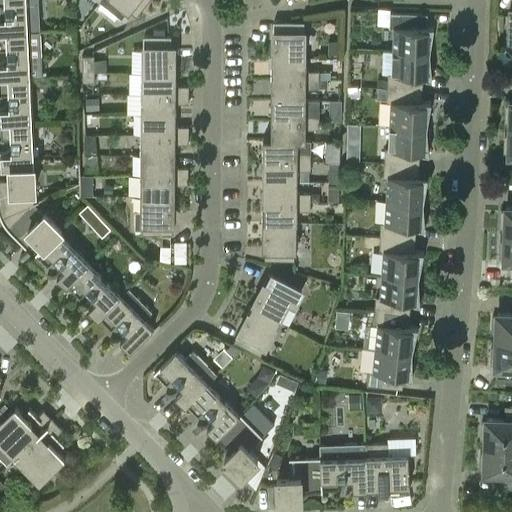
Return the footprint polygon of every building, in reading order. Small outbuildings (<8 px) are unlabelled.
[(38,0),(0,0),(0,32),(40,31),(38,0)] [(100,0),(122,17),(128,9),(136,15),(147,0),(100,0)] [(393,28),(393,51),(429,52),(429,51),(433,26),(421,27),(421,13),(389,12),(389,28),(393,28)] [(271,58),(305,59),(305,58),(303,58),(303,21),(273,21),(273,58),(271,58)] [(40,31),(0,32),(0,49),(7,49),(7,64),(0,64),(0,77),(30,76),(42,76),(40,31)] [(143,35),(143,73),(173,73),(173,48),(171,48),(171,35),(164,35),(154,35),(143,35)] [(337,41),(328,40),(328,53),(337,53),(337,41)] [(429,52),(393,51),(392,74),(387,74),(387,88),(417,89),(419,76),(432,78),(429,53),(429,52)] [(82,72),(94,72),(107,72),(107,59),(94,59),(94,58),(81,58),(82,72)] [(271,58),(271,79),(319,79),(319,71),(308,71),(305,68),(305,59),(271,58)] [(94,72),(82,72),(82,83),(94,82),(94,72)] [(175,73),(173,73),(143,73),(141,73),(141,93),(188,93),(188,86),(178,85),(175,83),(175,73)] [(30,76),(0,77),(0,94),(8,94),(9,109),(0,109),(0,122),(32,121),(30,76)] [(271,79),(271,99),(305,99),(305,90),(308,88),(326,88),(326,79),(319,79),(271,79)] [(417,89),(387,88),(386,102),(391,102),(390,125),(426,127),(427,126),(431,101),(418,102),(417,89)] [(188,93),(141,93),(141,114),(175,114),(175,105),(178,103),(188,103),(188,93)] [(97,109),(97,98),(85,98),(85,109),(97,109)] [(271,99),(271,120),(318,120),(318,111),(308,111),(305,109),(305,99),(271,99)] [(175,114),(141,114),(140,134),(188,135),(188,126),(177,126),(175,124),(175,114)] [(263,139),(263,140),(305,140),(305,131),(307,129),(318,129),(318,120),(271,120),(271,139),(263,139)] [(32,121),(0,122),(0,123),(1,139),(10,139),(11,153),(0,154),(1,167),(34,166),(32,121)] [(426,127),(390,125),(389,148),(384,148),(383,162),(414,164),(416,151),(428,153),(426,128),(426,127)] [(188,135),(140,134),(140,155),(175,155),(175,146),(177,143),(188,143),(188,135)] [(263,140),(262,161),(310,161),(310,140),(309,140),(305,140),(263,140)] [(85,144),(85,155),(97,155),(96,143),(85,144)] [(327,161),(339,161),(339,146),(327,146),(327,161)] [(98,155),(97,155),(85,155),(85,171),(98,171),(98,155)] [(175,155),(140,155),(140,175),(188,176),(188,167),(177,167),(175,164),(175,155)] [(262,161),(262,181),(310,181),(310,161),(262,161)] [(329,169),(339,170),(339,162),(329,161),(329,169)] [(414,164),(383,162),(383,177),(387,177),(386,200),(423,202),(423,201),(427,176),(415,177),(414,164)] [(0,216),(0,217),(35,202),(35,189),(34,166),(1,167),(1,168),(10,167),(10,179),(0,179),(0,216)] [(80,195),(92,196),(92,175),(81,175),(80,195)] [(188,176),(140,175),(140,196),(174,196),(174,187),(177,184),(188,184),(188,176)] [(262,181),(262,201),(310,202),(310,181),(262,181)] [(328,186),(327,200),(339,201),(339,187),(328,186)] [(174,196),(140,196),(142,196),(142,210),(134,210),(134,231),(142,231),(142,233),(172,233),(172,197),(174,197),(174,196)] [(423,202),(386,200),(385,223),(380,223),(379,237),(410,239),(412,226),(425,228),(423,203),(423,202)] [(262,201),(262,222),(296,222),(297,213),(299,210),(310,210),(310,202),(262,201)] [(35,253),(61,228),(35,202),(0,217),(1,219),(3,223),(4,224),(7,228),(10,231),(24,246),(35,236),(43,244),(35,253)] [(80,210),(79,211),(91,224),(99,216),(95,211),(88,203),(87,203),(80,210)] [(505,226),(504,234),(511,234),(511,207),(505,207),(505,210),(501,209),(500,226),(505,226)] [(296,223),(296,222),(262,222),(264,222),(264,259),(294,259),(294,223),(296,223)] [(61,228),(35,253),(47,265),(54,258),(64,269),(57,276),(66,286),(89,263),(59,231),(61,229),(61,228)] [(511,234),(504,234),(504,242),(500,242),(499,258),(503,258),(503,261),(511,261),(511,234)] [(410,239),(379,237),(379,251),(383,251),(381,274),(418,277),(418,276),(423,251),(410,252),(410,239)] [(187,260),(187,239),(174,239),(174,249),(162,249),(162,259),(187,260)] [(88,308),(98,318),(121,294),(89,263),(66,286),(68,285),(79,297),(86,290),(96,301),(88,308)] [(250,309),(276,323),(289,299),(295,302),(301,291),(268,274),(250,309)] [(418,277),(381,274),(380,297),(375,297),(374,311),(405,314),(407,301),(419,303),(418,278),(418,277)] [(127,288),(121,294),(98,318),(99,317),(110,329),(117,322),(127,332),(120,340),(130,350),(153,327),(143,317),(150,311),(127,288)] [(260,354),(276,323),(250,309),(233,340),(260,354)] [(405,314),(374,311),(373,325),(366,324),(364,347),(412,352),(412,351),(417,326),(405,326),(405,314)] [(495,340),(511,340),(511,313),(496,313),(496,316),(492,315),(492,332),(496,332),(495,340)] [(511,340),(495,340),(495,348),(491,348),(490,364),(495,364),(494,367),(496,367),(495,380),(511,380),(511,340)] [(230,344),(225,349),(232,356),(240,348),(230,344)] [(412,353),(412,352),(364,347),(361,370),(368,370),(367,385),(397,388),(400,376),(412,378),(412,353)] [(175,395),(184,405),(208,382),(176,350),(153,372),(166,384),(172,377),(183,388),(175,395)] [(263,364),(257,376),(270,382),(276,370),(263,364)] [(325,382),(327,370),(318,368),(316,380),(325,382)] [(298,381),(289,377),(288,379),(285,386),(286,386),(294,389),(298,381)] [(208,382),(184,405),(185,405),(186,404),(197,416),(204,409),(214,420),(207,427),(216,436),(215,437),(216,437),(240,413),(240,412),(239,413),(208,382)] [(359,393),(348,394),(349,408),(360,407),(359,393)] [(380,396),(366,397),(366,411),(381,411),(380,396)] [(485,445),(511,446),(511,405),(510,406),(509,419),(486,418),(485,445)] [(0,423),(0,439),(16,455),(53,419),(43,410),(37,416),(29,407),(23,414),(17,407),(0,423)] [(240,413),(216,437),(217,439),(220,442),(223,446),(226,450),(228,454),(224,458),(241,475),(258,458),(249,449),(262,435),(240,413)] [(62,429),(53,419),(16,455),(39,480),(64,456),(58,449),(64,443),(56,435),(62,429)] [(365,442),(366,489),(367,489),(367,487),(379,487),(379,492),(409,490),(408,441),(365,442)] [(321,456),(320,456),(322,490),(322,489),(338,488),(338,479),(352,478),(353,489),(366,489),(365,442),(364,443),(364,456),(321,457),(321,456)] [(511,446),(485,445),(484,472),(507,473),(507,486),(511,486),(511,446)] [(277,467),(283,454),(273,450),(272,453),(267,463),(277,467)] [(316,491),(322,490),(320,456),(289,457),(290,477),(277,477),(277,501),(301,500),(301,495),(303,494),(308,492),(312,491),(316,491)]
